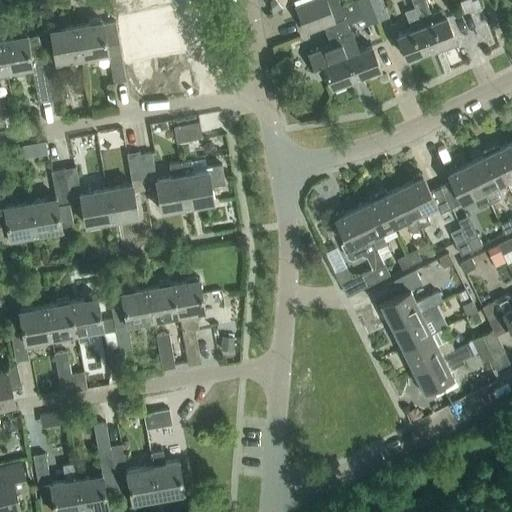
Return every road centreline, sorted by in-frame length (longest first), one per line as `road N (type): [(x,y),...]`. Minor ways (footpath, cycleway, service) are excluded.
road 1 (residential): [(0,137),(265,91)]
road 2 (residential): [(271,493),(302,493),(511,388)]
road 3 (residential): [(289,181),(511,81)]
road 4 (residential): [(42,402),(280,361)]
road 5 (residential): [(280,361),(289,181)]
road 6 (residential): [(271,493),(280,361)]
